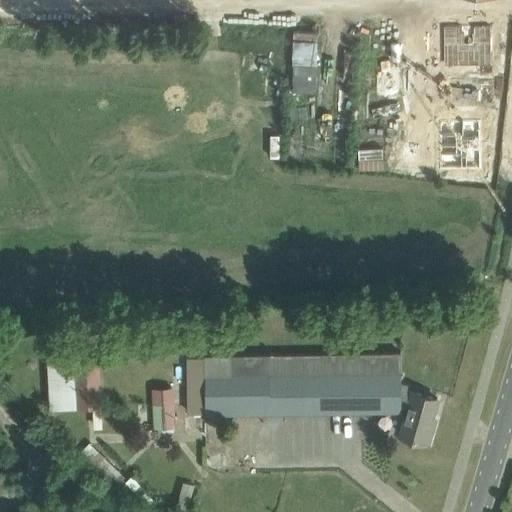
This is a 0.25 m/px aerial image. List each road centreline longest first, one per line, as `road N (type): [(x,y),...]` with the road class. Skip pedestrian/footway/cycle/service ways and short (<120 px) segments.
road 1 (unclassified): [(99,511),(0,407)]
road 2 (tertiary): [(478,511),(511,392)]
